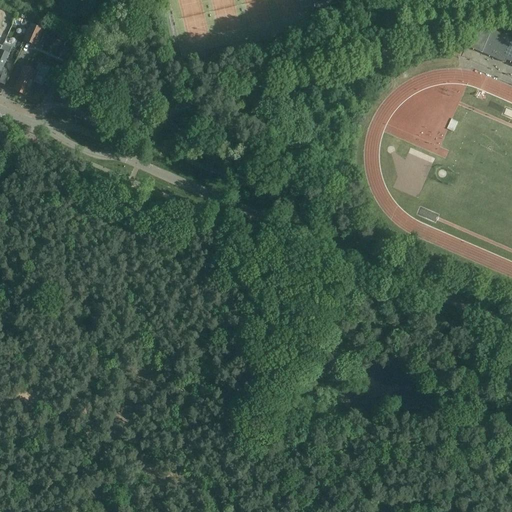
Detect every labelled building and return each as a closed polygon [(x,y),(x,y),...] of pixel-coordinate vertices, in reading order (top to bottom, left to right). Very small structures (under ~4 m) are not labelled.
[(0,42),(3,44),(9,29),(1,26),(3,22),(0,21),(0,42)] [(45,29),(31,23),(23,40),(37,46),(45,29)] [(511,62),(511,37),(478,23),(469,46),(481,51),(477,62),(496,70),(501,58),(511,62)] [(2,46),(0,51),(0,80),(5,69),(3,68),(12,47),(3,43),(2,46)] [(24,66),(14,90),(27,95),(33,81),(42,85),(47,76),(46,75),(46,76),(37,72),(24,66)]
